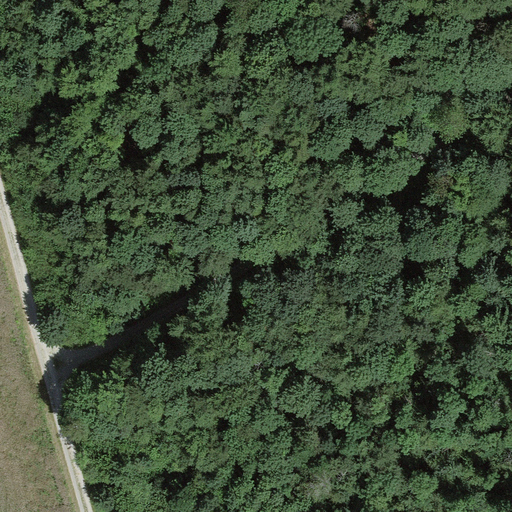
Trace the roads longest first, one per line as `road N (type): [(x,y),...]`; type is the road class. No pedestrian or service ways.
road 1 (track): [(50,369),(298,231),(511,95)]
road 2 (track): [(50,369),(0,211)]
road 3 (track): [(85,511),(50,369)]
